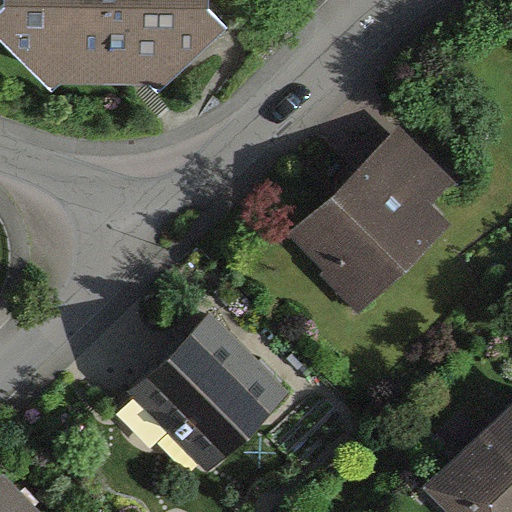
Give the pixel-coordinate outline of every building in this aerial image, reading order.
[(0,0),(0,32),(45,81),(61,71),(143,70),(155,83),(222,18),(209,0),(0,0)] [(451,219),(431,198),(453,176),(401,121),(289,227),(362,304),(451,219)] [(209,461),(280,389),(201,312),(131,384),(209,461)] [(452,511),(511,511),(511,388),(418,476),(452,511)] [(0,511),(40,511),(0,469),(0,511)]
